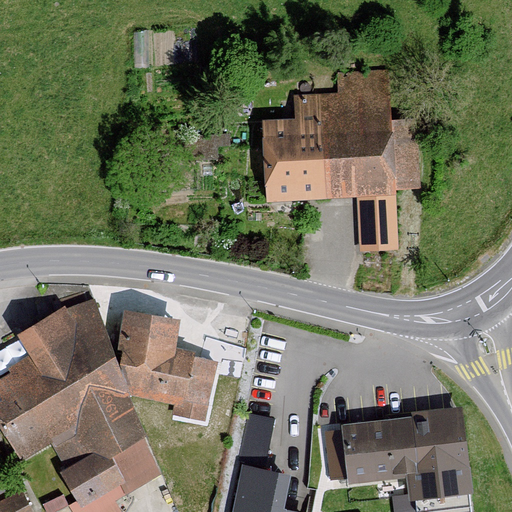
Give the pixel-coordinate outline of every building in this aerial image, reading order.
[(296,120),(266,121),(270,198),(304,196),(362,192),(365,243),(393,241),(390,187),(417,185),(413,116),(389,118),(387,89),(314,93),(295,95),(296,120)] [(90,292),(13,335),(29,361),(0,376),(0,432),(18,462),(71,432),(85,453),(53,471),(75,507),(121,481),(128,492),(157,473),(129,397),(170,405),(170,414),(204,420),(214,357),(171,351),(177,316),(120,308),(112,350),(90,292)] [(459,411),(343,428),(351,480),(409,472),(413,500),(470,492),(459,411)] [(283,511),(291,475),(245,467),(236,511),(283,511)] [(0,511),(33,511),(23,487),(0,496),(0,511)]
